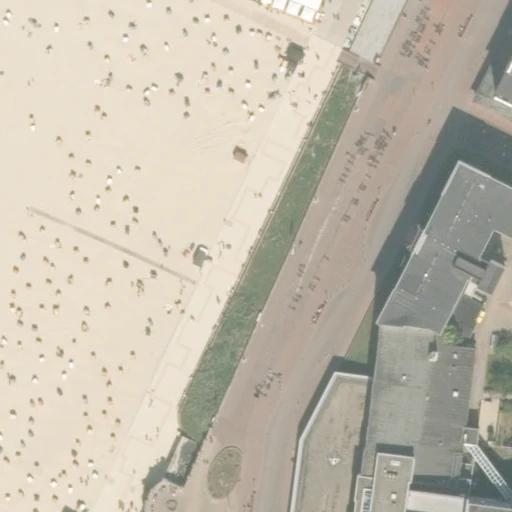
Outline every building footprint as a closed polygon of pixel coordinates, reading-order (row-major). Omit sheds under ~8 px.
[(511,26),(478,93),(511,110),(511,26)] [(511,177),(475,158),(389,320),(417,324),(443,327),(501,219),(511,224),(511,177)] [(417,324),(389,320),(382,371),(365,511),(429,511),(430,501),(460,504),(463,485),(445,482),(451,438),(476,441),(477,430),(457,428),(467,351),(441,348),(443,327),(417,324)] [(295,511),(365,511),(382,371),(342,366),(305,434),(295,511)] [(167,476),(187,484),(204,441),(184,433),(167,476)] [(217,511),(221,498),(187,484),(167,476),(156,483),(151,491),(149,496),(146,511),(217,511)] [(429,511),(511,511),(511,484),(497,483),(494,509),(460,504),(430,501),(429,511)]
